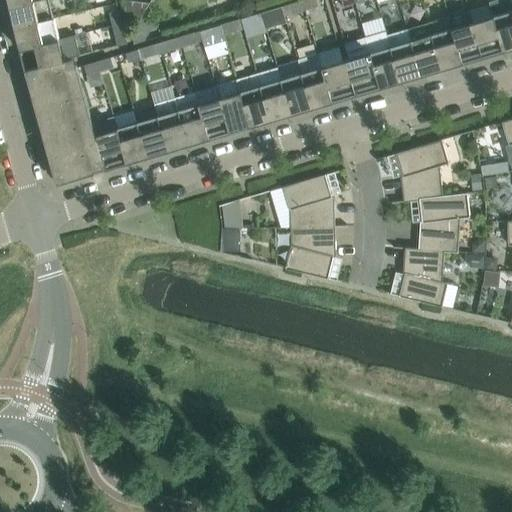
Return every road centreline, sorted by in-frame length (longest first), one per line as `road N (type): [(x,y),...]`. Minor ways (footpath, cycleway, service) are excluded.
road 1 (residential): [(35,221),(354,127)]
road 2 (residential): [(365,290),(372,212),(354,127)]
road 3 (residential): [(354,127),(511,81)]
road 4 (residential): [(35,221),(0,83)]
road 5 (residential): [(36,442),(57,371),(53,317)]
road 6 (residential): [(53,317),(9,431)]
